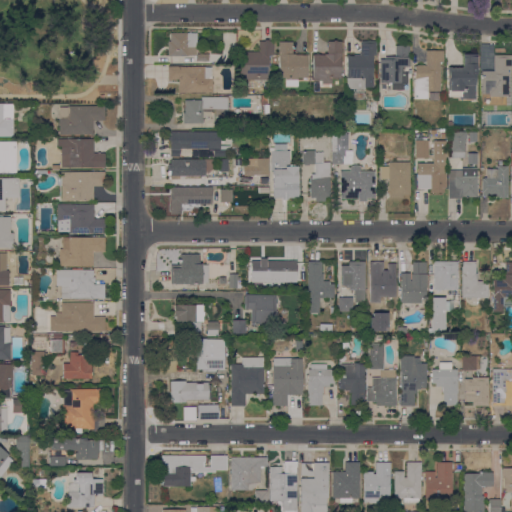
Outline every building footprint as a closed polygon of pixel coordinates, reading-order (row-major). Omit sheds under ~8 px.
[(167,56),(167,41),(169,41),(169,33),(196,33),(196,54),(208,54),(208,61),(195,61),(195,55),(187,55),(187,56),(167,56)] [(238,80),(238,52),(258,52),(258,41),(264,41),(264,40),(268,40),(268,42),(273,42),(273,55),(272,55),(272,57),(268,57),(267,80),(238,80)] [(312,54),(318,54),(318,55),(324,55),(324,54),(327,54),(327,41),(333,41),(333,40),(336,40),(336,42),(341,42),(341,56),(340,56),(340,78),(331,78),(331,84),(321,84),(321,81),(312,81),(312,54)] [(346,89),(346,55),(348,55),(348,56),(353,56),(353,55),(359,55),(359,53),(360,53),(360,43),(360,41),(375,41),(375,55),(372,55),(372,79),(373,79),(372,87),(364,87),(364,89),(346,89)] [(305,78),(305,79),(303,79),(303,78),(297,78),(297,86),(285,86),(285,78),(278,78),(279,56),(278,56),(278,42),(292,42),(292,54),(295,54),(295,55),(306,55),(306,78),(305,78)] [(379,83),(379,59),(384,59),(384,57),(395,57),(395,46),(409,46),(409,67),(403,67),(403,74),(406,74),(406,83),(402,83),(402,89),(392,89),(392,83),(379,83)] [(413,99),(413,79),(414,79),(414,72),(413,72),(413,70),(414,70),(414,66),(416,66),(416,65),(424,65),(424,66),(425,66),(425,50),(443,51),(443,62),(441,62),(441,64),(439,64),(439,83),(440,83),(440,85),(439,85),(439,91),(438,91),(438,99),(428,99),(428,91),(427,91),(426,99),(413,99)] [(459,99),(459,97),(448,97),(448,91),(447,91),(447,67),(462,67),(462,54),(476,54),(476,75),(475,75),(475,99),(459,99)] [(507,97),(488,97),(488,94),(481,94),(481,71),(483,71),(483,70),(493,70),(493,55),(511,55),(511,67),(507,67),(507,97)] [(204,67),(211,67),(211,78),(212,78),(211,93),(178,93),(178,80),(167,79),(167,66),(204,67)] [(263,105),(261,105),(260,97),(267,96),(267,105),(269,105),(269,114),(263,114),(263,105)] [(227,97),(227,109),(211,109),(211,112),(202,112),(202,119),(203,119),(203,122),(202,122),(202,124),(182,123),(182,113),(184,113),(184,100),(200,100),(200,97),(227,97)] [(0,137),(0,104),(4,104),(12,104),(12,137),(0,137)] [(59,135),(59,107),(66,107),(66,106),(104,106),(104,121),(92,121),(92,135),(59,135)] [(435,138),(435,130),(446,130),(446,138),(435,138)] [(170,156),(170,132),(208,132),(219,132),(219,146),(224,146),(224,150),(227,150),(227,157),(213,157),(213,150),(207,150),(207,148),(179,148),(179,156),(170,156)] [(451,132),(466,132),(466,139),(465,139),(465,142),(464,142),(464,158),(451,158),(451,132)] [(468,132),(476,132),(476,141),(468,141),(468,132)] [(334,144),(334,133),(347,134),(347,144),(334,144)] [(61,167),(61,146),(56,146),(56,139),(93,139),(93,153),(104,153),(104,168),(61,167)] [(428,158),(414,158),(415,140),(428,140),(428,141),(428,158)] [(446,173),(446,188),(443,188),(443,192),(430,193),(429,189),(417,189),(416,163),(433,163),(432,141),(444,141),(444,173),(446,173)] [(0,142),(15,142),(15,173),(0,173),(0,142)] [(270,160),(270,155),(270,151),(270,148),(273,148),(273,144),(286,144),(286,151),(289,151),(289,165),(293,165),(293,166),(298,166),(298,198),(287,198),(287,199),(282,199),(282,198),(272,198),(272,171),(270,171),(270,160)] [(351,154),(351,158),(351,161),(351,164),(344,164),(331,164),(331,150),(344,150),(344,151),(351,151),(351,154)] [(309,177),(310,177),(310,174),(314,174),(314,164),(308,164),(308,165),(304,166),(304,164),(302,164),(302,151),(314,151),(314,152),(322,152),(322,163),(329,163),(330,197),(324,197),(324,201),(314,201),(314,198),(310,198),(309,177)] [(466,153),(476,153),(476,164),(466,164),(466,153)] [(243,176),(243,166),(247,166),(247,158),(268,158),(268,175),(253,175),(253,176),(243,176)] [(409,195),(402,195),(402,198),(388,198),(388,179),(380,179),(380,167),(380,162),(397,162),(397,158),(408,158),(408,162),(409,162),(409,195)] [(207,173),(205,173),(205,176),(179,176),(179,179),(170,179),(170,171),(167,171),(167,164),(170,164),(170,159),(212,159),(212,169),(207,173)] [(219,172),(218,160),(227,159),(228,172),(219,172)] [(350,166),(353,165),(356,165),(359,166),(360,167),(360,171),(374,171),(374,198),(365,198),(365,202),(356,202),(356,199),(340,199),(340,192),(339,192),(339,171),(349,171),(349,168),(350,166)] [(507,198),(497,198),(497,196),(482,196),(482,192),(481,192),(481,178),(483,178),(486,178),(486,169),(497,169),(497,166),(507,166),(507,198)] [(448,198),(448,189),(454,189),(454,182),(448,182),(448,170),(462,170),(462,175),(476,175),(476,185),(477,185),(477,188),(476,188),(476,197),(467,197),(467,198),(465,198),(465,197),(460,197),(460,198),(448,198)] [(61,200),(61,172),(104,172),(104,186),(93,186),(93,200),(61,200)] [(0,211),(0,178),(19,178),(18,198),(5,198),(5,211),(0,211)] [(211,187),(211,204),(196,204),(195,211),(180,211),(180,214),(170,214),(170,188),(172,188),(172,187),(211,187)] [(229,189),(218,189),(218,202),(230,201),(229,189)] [(57,205),(93,205),(93,219),(104,219),(104,233),(68,233),(68,232),(62,232),(62,221),(57,221),(57,205)] [(0,248),(0,217),(10,217),(10,233),(13,233),(13,238),(12,238),(12,248),(0,248)] [(59,266),(59,249),(61,249),(61,237),(89,237),(104,237),(104,252),(92,252),(92,266),(59,266)] [(8,285),(0,285),(0,253),(6,253),(6,271),(8,271),(8,273),(8,281),(8,285)] [(172,284),(170,284),(170,265),(179,265),(179,254),(198,254),(198,264),(201,264),(201,265),(207,265),(207,283),(201,283),(201,284),(172,284)] [(364,303),(354,303),(354,295),(353,295),(353,290),(348,290),(348,286),(341,286),(341,276),(340,276),(340,266),(348,266),(348,261),(364,261),(364,303)] [(432,290),(433,261),(457,261),(457,290),(432,290)] [(461,298),(461,261),(475,261),(475,273),(476,273),(476,281),(482,281),(482,284),(488,284),(487,298),(461,298)] [(295,262),(295,275),(290,275),(290,277),(288,277),(288,282),(275,282),(275,279),(268,279),(268,281),(259,281),(259,283),(251,283),(251,262),(295,262)] [(318,298),(318,313),(307,313),(307,262),(321,262),(321,274),(322,274),(322,281),(328,281),(328,284),(334,284),(334,298),(318,298)] [(369,297),(369,274),(369,262),(383,262),(383,274),(385,274),(385,278),(389,278),(389,280),(395,280),(395,297),(369,297)] [(400,285),(399,285),(399,273),(409,273),(409,274),(411,274),(411,262),(426,262),(426,288),(425,288),(425,298),(421,298),(421,303),(400,303),(400,285)] [(511,297),(506,297),(506,301),(502,301),(502,312),(492,312),(492,280),(497,280),(497,278),(502,278),(502,274),(504,274),(504,262),(511,262),(511,297)] [(93,270),(93,284),(104,284),(104,299),(68,299),(68,298),(60,298),(60,286),(55,286),(55,270),(93,270)] [(228,274),(237,274),(237,277),(239,277),(239,282),(240,282),(240,290),(235,290),(235,288),(228,288),(228,274)] [(303,290),(299,290),(299,283),(297,283),(297,280),(303,280),(305,280),(305,290),(303,290)] [(0,323),(0,289),(9,289),(9,322),(4,322),(4,323),(0,323)] [(276,296),(276,304),(275,303),(275,311),(276,311),(276,324),(250,324),(250,310),(244,309),(244,304),(243,304),(243,296),(244,296),(244,295),(276,296)] [(338,312),(338,297),(352,297),(352,312),(338,312)] [(430,297),(444,297),(444,300),(453,300),(453,311),(444,311),(444,330),(430,330),(430,312),(430,297)] [(93,303),(92,317),(104,317),(104,331),(80,331),(80,332),(49,331),(49,316),(55,316),(55,313),(60,313),(60,302),(93,303)] [(188,322),(175,322),(175,315),(174,315),(173,305),(202,305),(202,312),(204,312),(204,316),(203,316),(203,321),(188,322)] [(232,320),(245,320),(245,332),(232,332),(232,320)] [(218,322),(218,324),(218,328),(217,328),(217,331),(206,331),(206,322),(218,322)] [(186,331),(186,323),(200,323),(200,331),(186,331)] [(319,332),(319,324),(331,324),(331,332),(319,332)] [(0,359),(0,326),(3,326),(3,328),(9,328),(9,360),(0,359)] [(224,369),(215,369),(215,372),(205,372),(205,369),(196,369),(196,349),(190,349),(190,343),(196,343),(196,340),(221,340),(221,339),(224,339),(224,369)] [(50,352),(50,340),(64,340),(64,352),(50,352)] [(369,344),(383,344),(383,369),(369,369),(369,344)] [(31,353),(31,351),(43,351),(43,357),(50,357),(50,369),(43,369),(43,375),(31,375),(31,365),(27,365),(27,363),(29,363),(29,353),(31,353)] [(63,379),(63,363),(69,363),(69,352),(76,352),(76,356),(88,356),(88,369),(91,369),(91,379),(63,379)] [(399,406),(399,394),(400,394),(400,372),(399,372),(399,356),(413,356),(413,358),(419,358),(419,363),(426,363),(426,371),(425,371),(425,388),(420,388),(420,389),(415,389),(415,395),(413,395),(413,406),(399,406)] [(461,370),(461,356),(485,356),(485,366),(479,366),(479,369),(475,369),(475,370),(461,370)] [(263,357),(263,394),(245,394),(245,406),(230,406),(230,364),(241,364),(241,357),(263,357)] [(290,358),(290,359),(302,359),(302,368),(301,368),(302,395),(287,395),(287,405),(271,405),(271,393),(272,393),(272,366),(273,366),(273,358),(290,358)] [(443,394),(441,394),(441,386),(435,386),(435,383),(431,383),(431,370),(438,370),(438,362),(451,362),(451,369),(456,369),(456,381),(457,381),(457,405),(443,405),(443,394)] [(353,364),(353,363),(359,363),(359,365),(364,365),(364,377),(363,385),(364,385),(364,405),(350,405),(350,394),(348,394),(348,389),(344,389),(344,388),(338,388),(338,364),(353,364)] [(0,364),(7,364),(12,364),(12,380),(11,380),(11,396),(0,396),(0,364)] [(310,369),(310,364),(326,364),(326,370),(333,370),(333,384),(329,384),(329,387),(323,387),(323,394),(321,394),(321,405),(307,405),(307,382),(308,382),(308,379),(306,379),(306,375),(307,375),(307,369),(310,369)] [(376,406),(376,402),(371,402),(371,401),(367,401),(367,388),(371,388),(371,378),(379,378),(379,370),(395,370),(395,378),(395,406),(376,406)] [(492,370),(511,370),(511,386),(507,386),(507,394),(506,394),(506,406),(492,406),(492,370)] [(487,406),(472,406),(472,402),(463,402),(463,379),(471,379),(471,377),(488,377),(487,406)] [(185,400),(185,403),(172,403),(172,402),(170,402),(170,381),(185,381),(185,383),(192,383),(192,380),(196,380),(196,383),(207,383),(207,385),(210,385),(210,394),(208,394),(208,400),(185,400)] [(62,390),(69,390),(69,389),(97,389),(97,388),(103,388),(103,404),(93,404),(93,415),(102,415),(102,417),(104,417),(103,429),(87,429),(87,428),(81,428),(81,433),(74,433),(74,429),(62,429),(62,390)] [(12,413),(12,400),(25,400),(25,413),(12,413)] [(217,405),(218,419),(198,420),(198,405),(217,405)] [(195,420),(183,420),(183,407),(195,407),(195,420)] [(28,467),(20,467),(19,450),(15,450),(15,444),(15,441),(15,437),(28,437),(28,467)] [(58,438),(58,437),(63,437),(63,438),(91,438),(91,440),(103,440),(103,450),(98,450),(98,453),(97,453),(97,459),(78,459),(78,460),(74,460),(74,453),(77,453),(77,450),(50,450),(50,438),(58,438)] [(0,448),(9,455),(8,457),(13,461),(0,476),(0,448)] [(49,466),(48,457),(50,457),(50,456),(51,456),(51,452),(60,452),(60,456),(65,456),(65,466),(49,466)] [(204,456),(204,462),(204,466),(203,466),(203,467),(210,467),(210,456),(226,456),(226,470),(214,470),(214,472),(189,472),(189,477),(194,477),(194,481),(189,481),(189,486),(161,486),(161,481),(160,481),(160,478),(161,478),(161,473),(168,473),(168,467),(161,467),(161,456),(204,456)] [(251,491),(245,490),(230,490),(230,457),(267,457),(267,467),(259,467),(259,483),(257,483),(251,491)] [(295,475),(296,475),(296,511),(295,511),(283,511),(282,511),(282,501),(269,501),(269,467),(280,467),(280,473),(284,473),(283,462),(296,461),(296,467),(295,467),(295,475)] [(332,472),(344,472),(344,462),(359,462),(359,472),(359,480),(358,498),(351,498),(351,503),(339,503),(339,498),(332,498),(332,472)] [(420,477),(421,477),(421,480),(420,480),(420,498),(418,498),(418,503),(403,503),(403,498),(401,498),(401,499),(395,499),(395,498),(393,498),(393,471),(403,471),(403,478),(406,478),(406,462),(420,462),(420,477)] [(451,469),(451,499),(424,499),(424,471),(434,472),(434,477),(436,477),(436,462),(451,463),(451,464),(453,464),(453,468),(451,469)] [(299,511),(299,508),(300,507),(299,479),(313,478),(313,463),(328,463),(328,473),(328,487),(325,487),(325,511),(299,511)] [(389,499),(378,499),(378,503),(364,503),(364,498),(363,498),(363,479),(362,479),(362,472),(372,472),(372,474),(375,474),(375,463),(390,463),(390,480),(389,480),(389,499)] [(511,492),(504,492),(504,491),(502,491),(502,478),(501,478),(501,468),(511,468),(511,492)] [(75,472),(101,472),(101,496),(95,496),(92,496),(92,507),(67,507),(67,492),(68,492),(68,484),(73,484),(73,480),(75,480),(75,472)] [(462,511),(462,473),(479,473),(479,472),(491,472),(491,473),(492,473),(492,486),(481,486),(481,496),(483,496),(483,511),(462,511)] [(43,479),(43,488),(32,488),(32,479),(43,479)] [(267,504),(255,504),(254,491),(267,491),(267,504)] [(488,511),(489,499),(499,499),(499,511),(488,511)]
